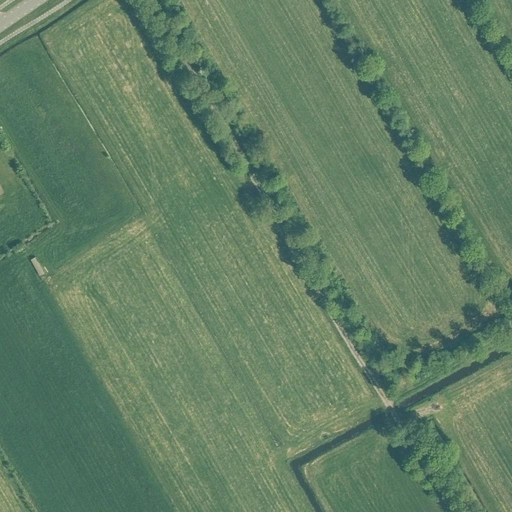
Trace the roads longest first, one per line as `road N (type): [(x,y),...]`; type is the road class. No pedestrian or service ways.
road 1 (track): [(146,0),(450,511)]
road 2 (track): [(386,404),(511,335)]
